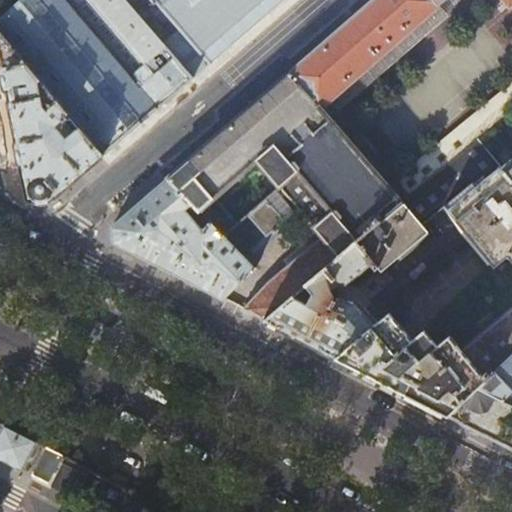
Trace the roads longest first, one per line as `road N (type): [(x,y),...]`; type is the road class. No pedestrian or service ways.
road 1 (tertiary): [(511,481),(0,215)]
road 2 (tertiary): [(0,333),(345,511)]
